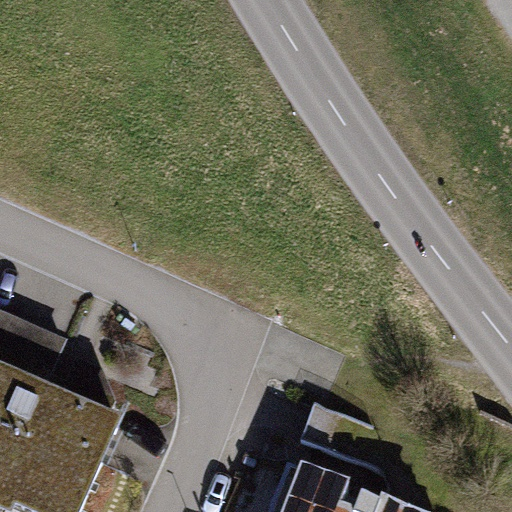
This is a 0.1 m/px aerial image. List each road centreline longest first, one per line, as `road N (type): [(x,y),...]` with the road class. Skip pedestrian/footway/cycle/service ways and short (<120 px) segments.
road 1 (tertiary): [(511,347),(377,172),(266,0)]
road 2 (residential): [(0,229),(163,300),(205,337),(217,380),(213,403),(170,511)]
